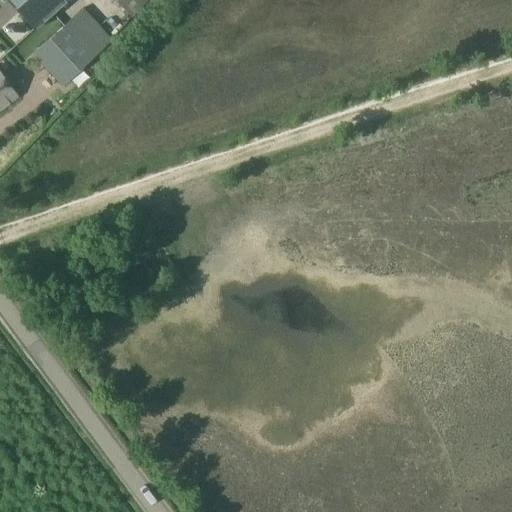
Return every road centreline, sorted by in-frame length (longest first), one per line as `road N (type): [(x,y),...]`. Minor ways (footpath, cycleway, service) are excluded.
road 1 (track): [(0,242),(511,72)]
road 2 (unclassified): [(159,511),(0,297)]
